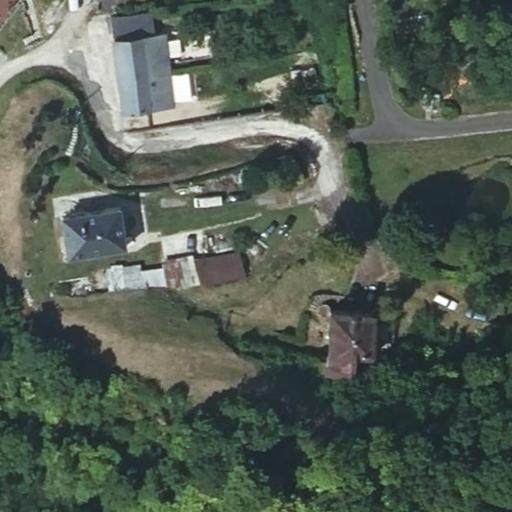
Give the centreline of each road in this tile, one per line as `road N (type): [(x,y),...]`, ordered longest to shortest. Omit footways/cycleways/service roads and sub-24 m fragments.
road 1 (residential): [(363,0),(385,126),(399,133),(511,122)]
road 2 (residential): [(0,76),(52,50),(100,0)]
